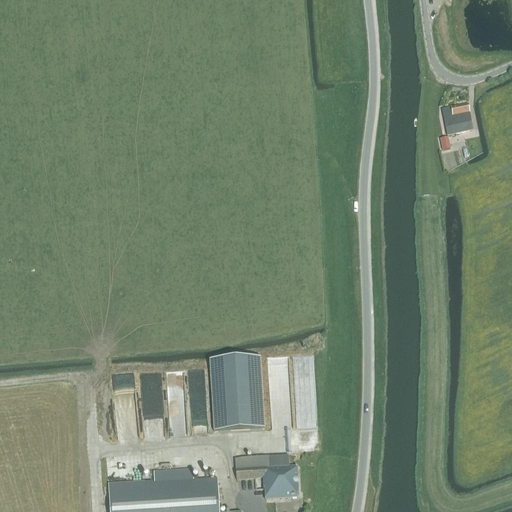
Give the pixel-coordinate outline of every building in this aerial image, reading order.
[(446,138),(477,131),(475,122),(471,123),(469,105),(443,111),(445,129),(447,129),(448,132),(445,133),(446,138)] [(449,139),(441,140),(442,152),(450,151),(449,139)] [(265,430),(260,360),(210,363),(215,433),(265,430)] [(144,370),(146,408),(148,408),(149,430),(162,429),(161,421),(166,421),(164,369),(144,370)] [(255,480),(256,488),(256,491),(265,491),(266,500),(298,498),(298,499),(299,499),(299,498),(299,497),(299,488),(298,469),(298,467),(289,468),(289,458),(235,460),(237,481),(255,480)] [(154,484),(108,487),(109,511),(219,511),(218,480),(194,481),(193,471),(154,473),(154,484)] [(234,511),(235,503),(226,503),(226,511),(234,511)]
